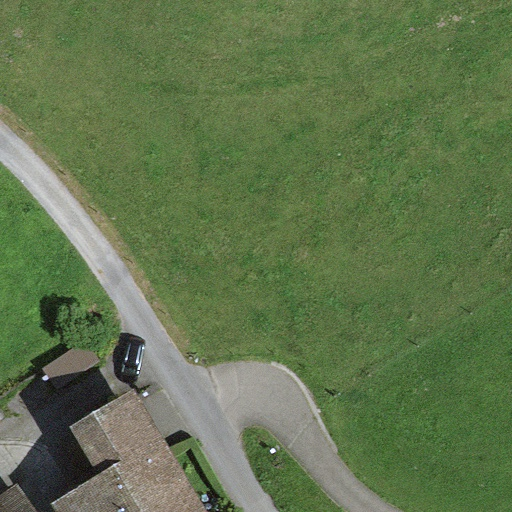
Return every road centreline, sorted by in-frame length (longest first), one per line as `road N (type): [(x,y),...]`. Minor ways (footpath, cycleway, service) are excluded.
road 1 (residential): [(121,281),(255,511)]
road 2 (track): [(0,139),(121,281)]
road 3 (track): [(0,365),(121,281)]
